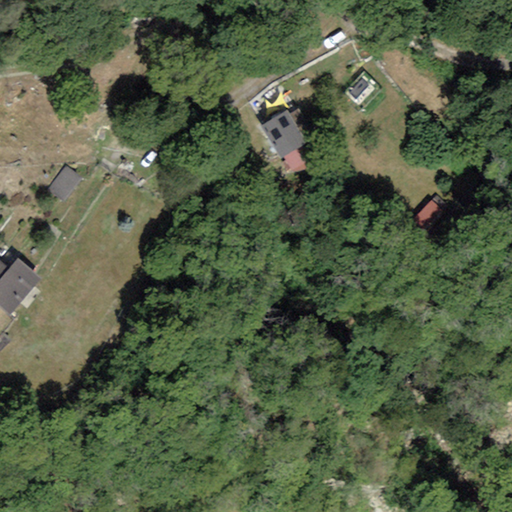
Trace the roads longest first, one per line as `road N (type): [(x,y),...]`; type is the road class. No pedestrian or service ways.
road 1 (track): [(354,0),(284,67),(178,134),(111,145)]
road 2 (track): [(0,69),(91,58),(197,0)]
road 3 (track): [(324,33),(360,31),(476,62),(511,59)]
road 4 (track): [(157,22),(129,85),(122,143)]
